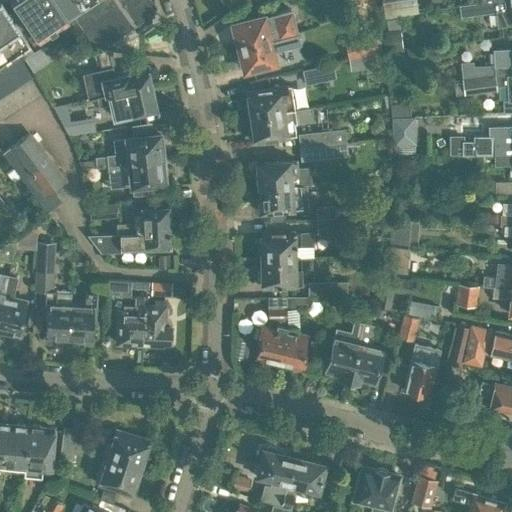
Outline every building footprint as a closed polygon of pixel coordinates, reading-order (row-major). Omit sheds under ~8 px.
[(11,0),(39,40),(61,25),(65,31),(66,33),(89,39),(82,28),(74,16),(71,18),(59,0),(11,0)] [(59,0),(71,18),(74,16),(83,10),(97,0),(59,0)] [(97,0),(83,10),(74,16),(82,28),(116,4),(119,8),(131,0),(97,0)] [(89,39),(109,43),(155,11),(146,0),(131,0),(119,8),(116,4),(82,28),(89,39)] [(417,12),(415,0),(382,0),(385,17),(417,12)] [(511,0),(501,0),(483,3),(483,1),(459,5),(460,16),(495,12),(497,26),(511,23),(511,0)] [(25,57),(34,51),(1,1),(0,1),(0,66),(20,53),(24,58),(25,57)] [(236,37),(239,46),(297,31),(291,9),(264,16),(264,15),(233,23),(234,26),(232,28),(234,36),(236,37)] [(387,28),(400,27),(398,17),(386,19),(387,28)] [(245,70),(276,62),(272,48),(292,43),(300,41),(297,31),(239,46),(241,56),(239,58),(241,66),(244,67),(245,70)] [(401,33),(390,35),(391,49),(403,47),(401,33)] [(376,38),(375,36),(345,41),(348,58),(378,53),(378,48),(381,48),(379,37),(376,38)] [(34,51),(25,57),(34,70),(57,55),(48,42),(34,51)] [(98,69),(82,73),(88,98),(97,96),(150,85),(152,85),(147,67),(114,75),(112,66),(116,65),(113,50),(93,47),(98,69)] [(511,47),(494,48),(495,63),(462,64),(462,75),(511,73),(511,47)] [(0,97),(32,77),(19,57),(0,68),(0,97)] [(305,83),(336,77),(333,63),(302,69),(305,83)] [(511,73),(462,75),(462,77),(464,91),(496,89),(496,85),(509,84),(510,98),(511,98),(511,73)] [(156,108),(150,85),(97,96),(99,105),(120,100),(124,115),(156,108)] [(251,104),(247,104),(248,114),(252,114),(253,116),(296,110),(293,86),(271,89),(271,90),(249,93),(251,104)] [(391,117),(403,116),(403,103),(391,104),(391,117)] [(254,127),(250,128),(251,137),(256,137),(256,141),(297,135),(295,123),(315,120),(313,108),(296,110),(253,116),(254,127)] [(57,111),(70,134),(93,130),(92,121),(86,117),(70,120),(68,109),(57,111)] [(391,127),(413,126),(413,116),(403,116),(391,117),(391,127)] [(384,127),(383,122),(380,119),(375,120),(370,127),(371,132),(375,134),(379,133),(384,127)] [(299,147),(346,142),(345,128),(298,133),(299,147)] [(48,211),(62,200),(54,189),(68,179),(30,130),(3,152),(14,166),(22,177),(48,211)] [(160,137),(160,133),(113,139),(115,155),(95,157),(96,165),(109,164),(163,157),(161,146),(164,146),(163,136),(160,137)] [(511,143),(494,144),(494,135),(454,135),(454,154),(494,154),(494,153),(511,152),(511,143)] [(301,160),(348,155),(346,142),(299,147),(301,160)] [(511,152),(494,153),(494,154),(495,164),(511,163),(511,152)] [(164,168),(163,157),(109,164),(110,173),(116,172),(117,187),(132,185),(134,195),(163,192),(162,182),(166,181),(165,178),(168,178),(167,168),(164,168)] [(258,174),(255,174),(256,184),(259,184),(259,186),(296,183),(311,182),(310,167),(297,168),(297,160),(257,163),(258,174)] [(15,182),(22,177),(14,166),(6,171),(15,182)] [(482,193),(511,192),(511,180),(481,180),(482,193)] [(296,183),(259,186),(260,197),(256,198),(257,208),(261,208),(261,211),(308,207),(306,184),(311,183),(311,182),(296,183)] [(411,206),(411,196),(401,196),(401,206),(411,206)] [(90,218),(117,216),(116,202),(89,204),(90,218)] [(511,202),(501,202),(501,213),(501,215),(501,222),(500,226),(504,226),(511,226),(511,202)] [(118,233),(169,230),(168,206),(135,208),(136,223),(118,224),(118,233)] [(501,215),(501,213),(487,213),(487,221),(501,222),(501,215)] [(49,214),(39,220),(44,228),(54,221),(49,214)] [(317,232),(349,231),(349,217),(336,218),(316,218),(317,232)] [(390,242),(408,243),(409,220),(391,219),(390,242)] [(100,251),(171,248),(170,230),(169,230),(118,233),(88,234),(100,251)] [(262,246),(258,246),(259,256),(262,256),(262,258),(295,257),(301,257),(313,257),(313,232),(261,233),(262,246)] [(11,261),(16,236),(0,246),(0,258),(0,259),(11,261)] [(37,240),(34,288),(46,289),(44,318),(46,318),(45,335),(67,336),(69,303),(71,303),(71,293),(72,290),(57,290),(53,289),(55,241),(37,240)] [(406,268),(408,248),(387,246),(385,266),(406,268)] [(170,267),(170,255),(160,255),(160,267),(170,267)] [(262,270),(259,271),(259,280),(263,280),(263,286),(302,285),(301,257),(295,257),(262,258),(262,270)] [(511,264),(497,262),(495,276),(483,275),(482,285),(494,286),(511,288),(511,264)] [(408,293),(411,279),(382,273),(376,304),(390,307),(393,290),(408,293)] [(0,328),(20,333),(27,300),(12,297),(16,276),(8,275),(8,274),(7,274),(0,307),(0,328)] [(117,291),(129,292),(129,280),(107,279),(107,291),(117,291)] [(149,288),(150,281),(129,280),(129,292),(131,292),(131,287),(149,288)] [(347,281),(309,282),(309,295),(348,295),(347,281)] [(172,295),(172,283),(152,282),(151,294),(172,295)] [(476,305),(478,286),(458,283),(455,303),(476,305)] [(511,312),(511,288),(494,286),(493,296),(511,299),(509,313),(511,312)] [(95,321),(97,292),(85,291),(85,304),(71,303),(69,303),(67,336),(92,337),(93,320),(95,321)] [(278,362),(287,326),(287,309),(286,296),(268,297),(269,327),(261,325),(257,342),(260,342),(257,357),(278,362)] [(287,309),(296,309),(295,307),(307,307),(307,296),(286,296),(287,309)] [(155,305),(143,304),(141,343),(163,345),(163,341),(169,341),(170,327),(164,326),(164,318),(167,318),(167,308),(165,308),(165,301),(155,300),(155,305)] [(438,305),(410,300),(407,312),(436,318),(438,305)] [(141,343),(143,304),(124,303),(124,312),(118,311),(117,342),(141,343)] [(412,340),(418,317),(411,315),(404,313),(398,337),(412,340)] [(340,376),(349,378),(363,321),(354,319),(351,332),(337,329),(327,370),(341,373),(340,376)] [(363,321),(349,378),(359,380),(360,377),(374,381),(382,348),(371,345),(376,324),(363,321)] [(462,363),(462,362),(470,327),(458,324),(449,360),(462,363)] [(511,333),(471,324),(470,327),(462,362),(483,366),(486,352),(507,357),(506,365),(511,366),(511,333)] [(304,368),(308,351),(305,350),(308,336),(296,333),(297,328),(287,326),(278,362),(304,368)] [(314,340),(311,353),(318,355),(321,342),(314,340)] [(321,342),(318,355),(325,356),(328,344),(321,342)] [(440,349),(416,343),(406,381),(407,381),(405,390),(411,391),(412,394),(418,395),(421,394),(427,395),(431,381),(432,381),(440,349)] [(495,384),(481,381),(479,393),(492,396),(488,410),(510,415),(509,420),(511,421),(511,385),(495,381),(495,384)] [(25,464),(28,426),(4,424),(0,465),(12,466),(13,462),(25,464)] [(25,464),(24,474),(40,475),(41,469),(51,470),(55,429),(28,426),(25,464)] [(75,449),(75,428),(65,427),(62,447),(75,449)] [(148,440),(117,430),(118,428),(117,427),(112,444),(108,443),(104,456),(140,467),(150,438),(148,437),(148,440)] [(83,450),(86,428),(75,428),(75,449),(83,450)] [(259,464),(258,464),(255,473),(257,473),(257,474),(272,478),(271,485),(264,483),(260,498),(282,504),(292,464),(294,456),(277,451),(276,448),(269,446),(266,449),(264,448),(259,464)] [(73,459),(75,449),(62,447),(61,457),(73,459)] [(131,496),(140,467),(104,456),(100,467),(104,468),(99,483),(130,493),(130,496),(131,496)] [(292,464),(282,504),(291,506),(295,490),(309,493),(311,488),(318,490),(318,489),(321,489),(323,480),(321,479),(325,463),(294,456),(292,464)] [(361,471),(359,471),(353,498),(366,501),(368,495),(375,497),(370,511),(390,511),(399,475),(387,472),(385,469),(379,468),(376,469),(362,466),(361,471)] [(427,506),(434,480),(418,476),(411,502),(427,506)] [(501,511),(505,501),(485,496),(485,494),(455,486),(452,498),(469,503),(466,511),(501,511)] [(51,511),(59,511),(63,505),(45,494),(40,502),(46,505),(44,508),(51,511)] [(101,511),(82,502),(76,511),(101,511)] [(239,504),(235,511),(289,511),(291,508),(273,503),(271,510),(269,511),(258,511),(259,511),(248,506),(247,508),(239,504)]
